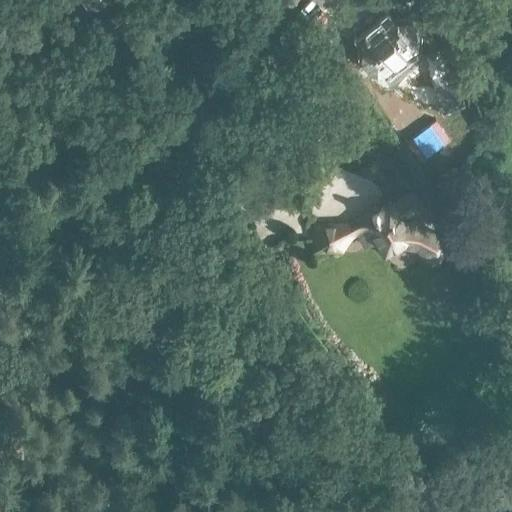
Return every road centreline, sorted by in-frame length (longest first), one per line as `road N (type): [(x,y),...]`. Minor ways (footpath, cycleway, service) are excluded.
road 1 (unclassified): [(324,511),(143,287),(75,217)]
road 2 (unclassified): [(75,217),(290,0)]
